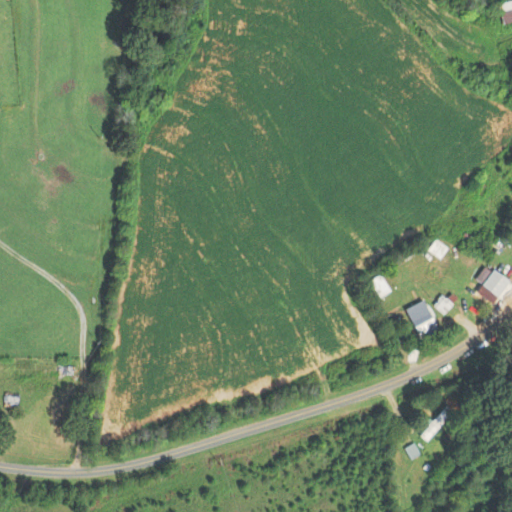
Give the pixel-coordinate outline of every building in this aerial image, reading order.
[(502,25),(511,22),(511,1),(497,5),(502,25)] [(478,278),(483,283),(477,290),(490,302),(508,284),(493,269),(489,274),(485,270),(478,278)] [(451,304),(442,296),(433,305),(442,314),(451,304)] [(436,325),(421,300),(404,310),(418,335),(436,325)] [(451,412),(444,406),(418,436),(425,442),(451,412)]
